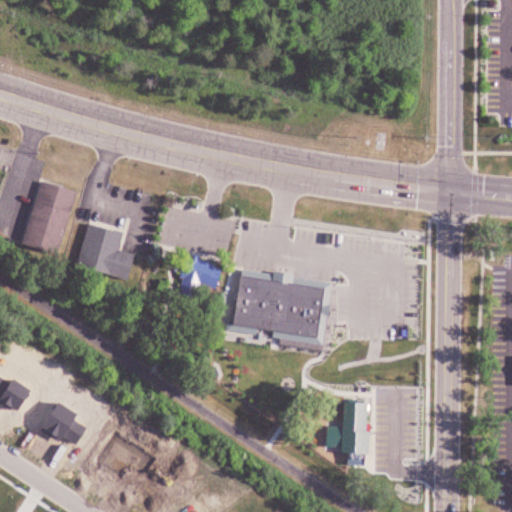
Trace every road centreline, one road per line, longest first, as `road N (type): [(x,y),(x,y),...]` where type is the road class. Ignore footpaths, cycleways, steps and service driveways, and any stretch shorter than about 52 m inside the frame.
road 1 (tertiary): [(441,511),(452,0)]
road 2 (secondary): [(450,192),(224,157),(0,93)]
